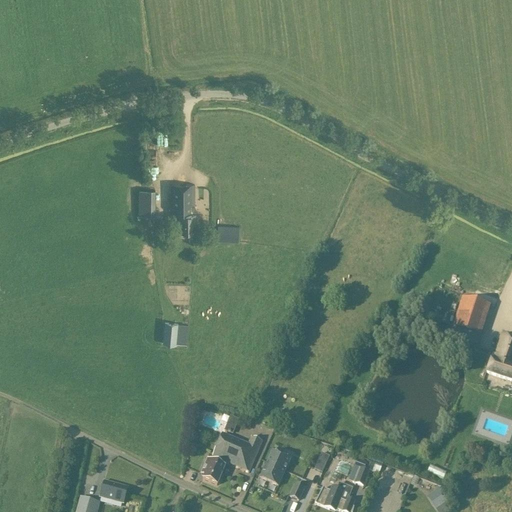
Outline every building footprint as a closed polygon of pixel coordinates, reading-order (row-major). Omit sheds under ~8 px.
[(170,214),(179,214),(179,232),(195,232),(194,185),(171,185),(170,214)] [(138,191),(138,201),(154,201),(154,191),(138,191)] [(218,225),(218,240),(240,241),(241,225),(218,225)] [(463,296),(459,307),(488,316),(492,306),(463,296)] [(165,323),(163,344),(176,345),(176,344),(186,345),(188,325),(178,324),(165,323)] [(493,355),(487,373),(511,381),(511,337),(502,334),(495,355),(493,355)] [(225,431),(233,435),(240,420),(231,416),(225,431)] [(209,457),(207,461),(200,476),(203,477),(202,481),(217,487),(225,468),(224,468),(226,464),(249,474),(262,443),(250,438),(247,445),(221,434),(212,458),(209,457)] [(266,464),(284,472),(289,461),(271,452),(266,464)] [(358,461),(356,466),(364,469),(366,464),(358,461)] [(318,463),(314,471),(321,474),(325,466),(318,463)] [(277,488),(284,472),(266,464),(259,479),(277,488)] [(354,466),(349,477),(356,480),(354,484),(363,487),(369,472),(360,469),(354,466)] [(99,499),(123,505),(127,489),(104,482),(99,499)] [(296,483),(289,497),(298,501),(305,487),(296,483)] [(322,489),(315,505),(332,511),(335,511),(336,511),(339,511),(352,511),(354,508),(352,508),(354,502),(347,499),(352,489),(339,484),(336,489),(331,487),(329,492),(322,489)] [(441,488),(428,497),(437,511),(444,511),(452,492),(442,488),(441,489),(441,488)]
